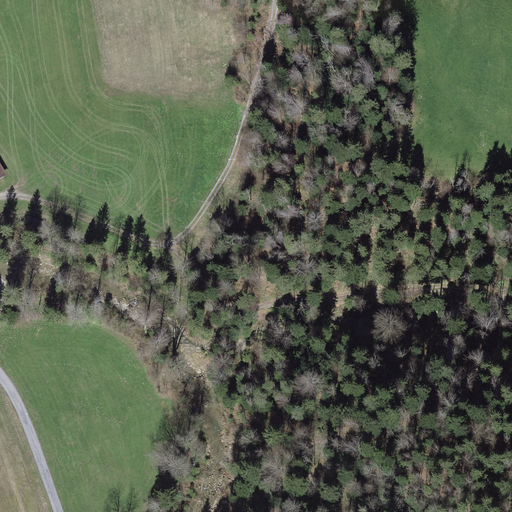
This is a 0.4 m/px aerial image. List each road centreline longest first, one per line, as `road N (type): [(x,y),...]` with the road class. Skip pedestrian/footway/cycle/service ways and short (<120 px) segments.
road 1 (track): [(0,195),(18,191),(138,241),(165,246),(186,233),(228,167),(267,53),(275,0)]
road 2 (track): [(165,246),(230,310),(451,288),(499,300)]
road 3 (unclassified): [(0,374),(29,427),(57,511)]
